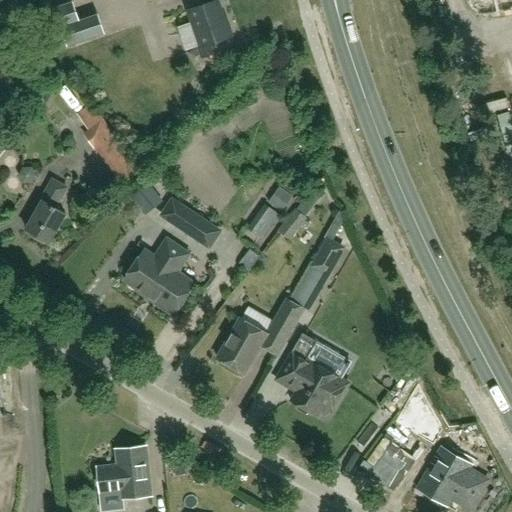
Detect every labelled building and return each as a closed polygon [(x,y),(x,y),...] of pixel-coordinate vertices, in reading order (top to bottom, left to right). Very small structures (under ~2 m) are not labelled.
[(210,45),(233,37),(229,25),(227,25),(219,0),(188,11),(204,58),(213,55),(210,45)] [(66,27),(85,21),(82,11),(63,17),(66,27)] [(107,24),(68,36),(71,47),(111,34),(107,24)] [(124,183),(140,170),(92,108),(78,118),(88,131),(83,135),(94,148),(96,147),(124,183)] [(286,148),(303,141),(296,126),(280,134),(286,148)] [(55,208),(66,189),(52,181),(34,212),(36,213),(26,230),(33,234),(32,236),(33,239),(43,245),(46,244),(47,242),(49,243),(65,214),(55,208)] [(223,234),(210,225),(183,207),(173,200),(161,216),(172,223),(198,241),(212,251),(223,234)] [(271,208),(259,235),(272,241),(284,214),(271,208)] [(287,219),(278,231),(290,241),(294,236),(296,238),(307,225),(294,215),(289,220),(287,219)] [(124,281),(145,295),(154,301),(153,303),(173,316),(194,284),(174,271),(179,264),(182,266),(189,255),(178,247),(167,239),(155,257),(145,251),(124,281)] [(329,240),(313,266),(327,274),(343,249),(329,240)] [(287,300),(271,327),(287,337),(303,309),(287,300)] [(261,346),(277,355),(287,337),(271,327),(267,334),(240,319),(217,358),(245,374),(261,346)] [(310,412),(317,416),(323,407),(332,412),(337,403),(349,384),(342,380),(337,377),(303,357),(312,341),(302,335),(293,351),(276,380),(296,391),(291,401),(298,405),(298,409),(307,414),(310,412)] [(399,362),(381,391),(390,396),(408,368),(399,362)] [(438,428),(424,402),(407,430),(429,443),(438,428)] [(146,454),(141,455),(140,447),(117,450),(118,466),(97,468),(100,493),(121,491),(122,499),(151,495),(146,454)] [(447,505),(470,466),(440,449),(418,488),(447,505)]
